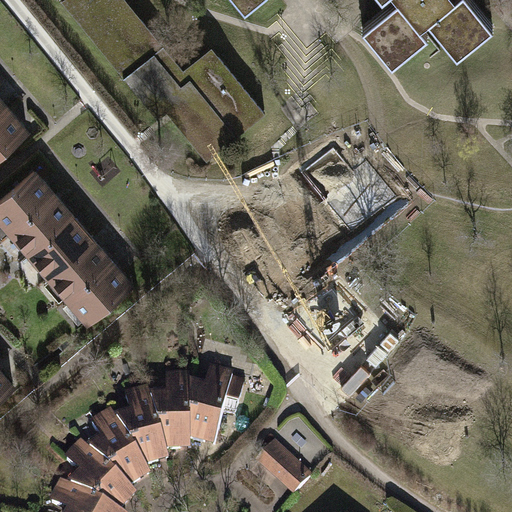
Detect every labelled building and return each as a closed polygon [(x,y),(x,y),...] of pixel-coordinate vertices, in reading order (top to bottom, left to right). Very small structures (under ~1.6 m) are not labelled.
[(53,0),(153,123),(165,114),(204,163),(262,116),(212,54),(183,77),(121,0),(53,0)] [(224,0),(236,14),(253,0),(224,0)] [(387,66),(427,34),(448,60),(486,29),(462,0),(374,0),(383,10),(358,30),(387,66)] [(8,108),(0,114),(0,154),(27,131),(8,108)] [(34,171),(0,200),(0,216),(11,230),(54,193),(34,171)] [(54,193),(11,230),(31,252),(73,216),(54,193)] [(73,216),(31,252),(50,275),(93,238),(73,216)] [(93,238),(50,275),(69,297),(112,261),(93,238)] [(112,261),(69,297),(89,320),(132,283),(112,261)] [(0,369),(0,396),(13,385),(0,369)] [(190,387),(191,439),(215,445),(224,410),(237,413),(245,382),(232,380),(232,376),(209,370),(208,377),(209,380),(206,391),(190,387)] [(152,399),(166,449),(191,448),(191,439),(190,387),(190,378),(166,378),(166,385),(168,387),(168,399),(152,399)] [(118,420),(145,465),(169,459),(166,449),(152,399),(149,390),(126,397),(128,404),(131,405),(134,416),(118,420)] [(91,451),(128,487),(149,474),(145,465),(118,420),(113,413),(93,425),(96,432),(99,432),(105,442),(91,451)] [(32,430),(25,423),(16,433),(23,440),(32,430)] [(258,460),(295,493),(311,477),(291,459),(273,443),(258,460)] [(72,486),(117,511),(135,493),(128,487),(91,451),(84,444),(67,461),(73,466),(76,466),(84,474),(72,486)] [(118,511),(117,511),(72,486),(64,482),(52,503),(58,506),(62,506),(72,511),(71,511),(118,511)]
